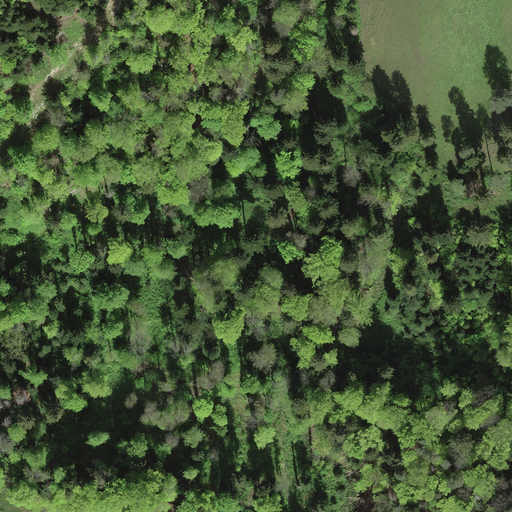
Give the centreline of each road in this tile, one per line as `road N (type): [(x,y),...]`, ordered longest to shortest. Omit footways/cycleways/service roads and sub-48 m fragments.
road 1 (track): [(117,0),(0,148)]
road 2 (track): [(312,0),(317,134)]
